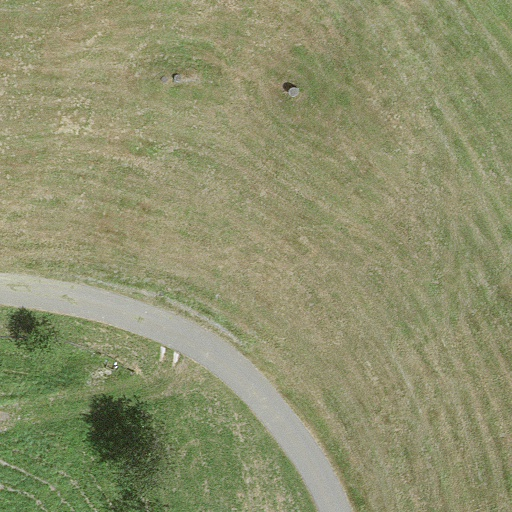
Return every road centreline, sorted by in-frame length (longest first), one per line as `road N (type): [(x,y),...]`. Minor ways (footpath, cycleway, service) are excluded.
road 1 (track): [(0,287),(149,318),(228,363),(275,410),(336,511)]
road 2 (track): [(0,420),(228,363)]
